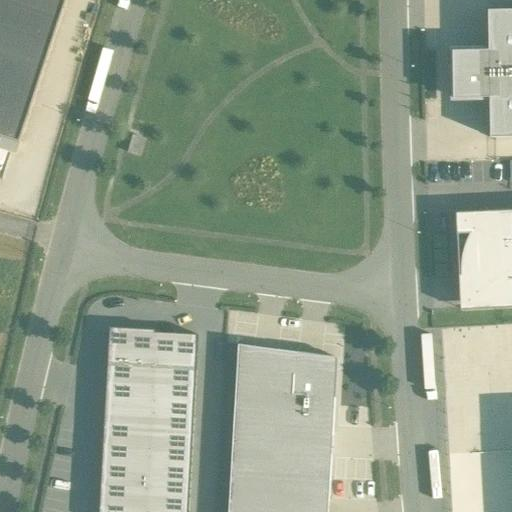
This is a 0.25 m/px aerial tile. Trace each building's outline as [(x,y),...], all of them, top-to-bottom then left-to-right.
[(0,0),(0,135),(20,142),(67,0),(0,0)] [(490,50),(453,51),(453,67),(453,68),(458,68),(458,76),(454,76),(454,98),(467,98),(490,98),(491,137),(511,137),(511,10),(489,10),(490,50)] [(141,156),(146,139),(134,135),(129,152),(141,156)] [(511,208),(457,212),(458,233),(462,309),(511,306),(511,208)] [(111,328),(100,511),(189,511),(199,335),(156,333),(156,330),(111,328)] [(238,344),(228,511),(328,511),(338,357),(238,344)]
